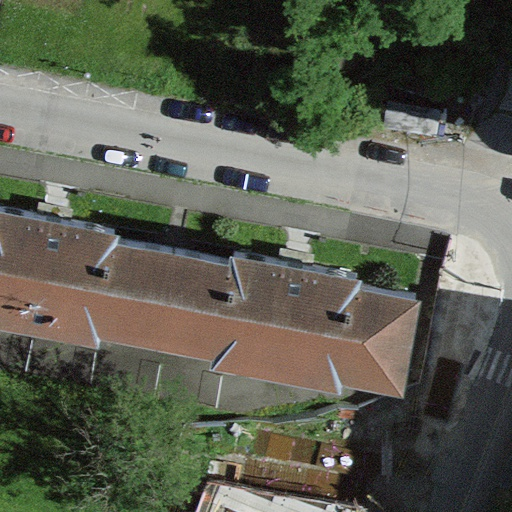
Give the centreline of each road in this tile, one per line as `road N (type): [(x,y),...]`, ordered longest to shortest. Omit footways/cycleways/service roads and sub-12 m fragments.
road 1 (residential): [(511,209),(0,105)]
road 2 (residential): [(511,336),(444,511)]
